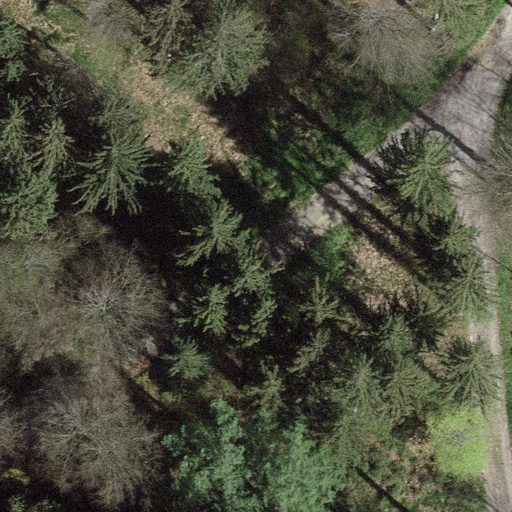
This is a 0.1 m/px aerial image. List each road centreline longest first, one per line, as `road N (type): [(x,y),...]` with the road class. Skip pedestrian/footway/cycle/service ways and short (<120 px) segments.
road 1 (track): [(0,439),(191,316),(477,102)]
road 2 (track): [(509,511),(484,298),(477,102)]
